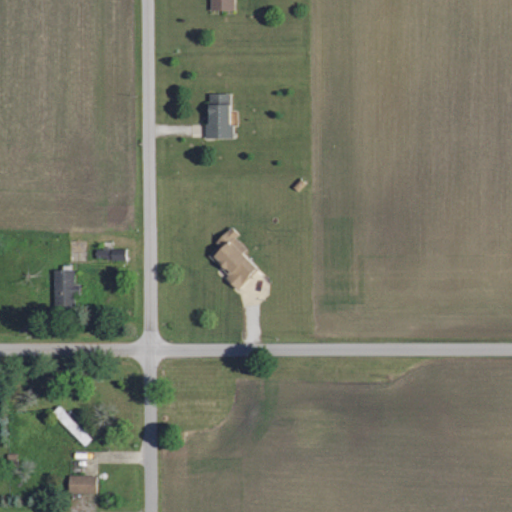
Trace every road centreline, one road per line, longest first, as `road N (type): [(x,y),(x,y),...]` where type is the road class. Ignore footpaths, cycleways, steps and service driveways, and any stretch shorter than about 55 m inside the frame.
road 1 (tertiary): [(151,511),(148,0)]
road 2 (tertiary): [(0,349),(511,348)]
